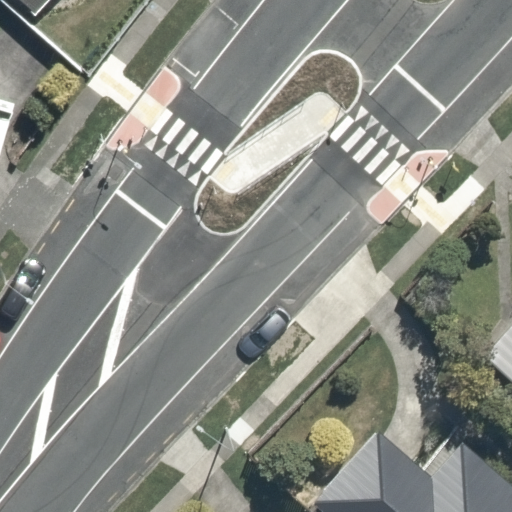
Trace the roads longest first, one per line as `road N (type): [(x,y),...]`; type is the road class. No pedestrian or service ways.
road 1 (tertiary): [(498,0),(87,442),(0,499)]
road 2 (tertiary): [(0,425),(6,399),(80,289),(186,144),(307,0)]
